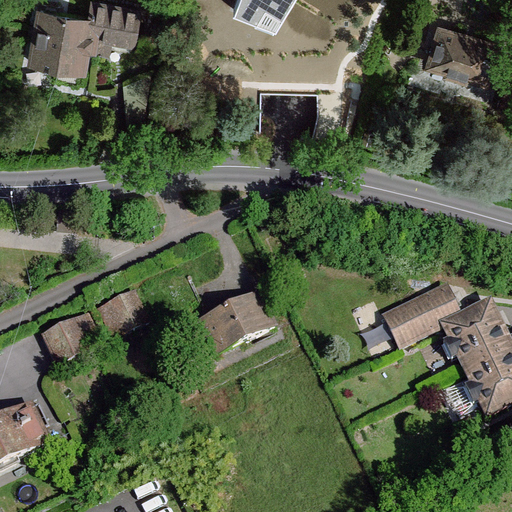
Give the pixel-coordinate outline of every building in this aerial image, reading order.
[(88,34),(98,36),(134,42),(139,10),(94,3),(91,19),(88,34)] [(41,10),(32,61),(83,70),(87,50),(95,52),(98,36),(88,34),(91,19),(41,10)] [(498,45),(442,28),(430,64),(449,70),(447,75),(467,80),(469,76),(487,81),(498,45)] [(154,74),(126,86),(131,132),(147,121),(154,74)] [(136,295),(108,308),(122,338),(150,325),(136,295)] [(445,329),(463,320),(451,295),(434,302),(432,298),(386,320),(401,351),(445,329)] [(276,329),(261,296),(212,320),(227,353),(276,329)] [(467,374),(511,351),(511,349),(507,339),(491,306),(463,320),(445,329),(452,342),(445,346),(453,362),(460,359),(467,374)] [(76,323),(47,337),(61,368),(91,353),(76,323)] [(511,407),(511,351),(467,374),(474,387),(466,391),(475,407),(481,404),(489,419),(511,407)] [(32,408),(0,423),(0,469),(50,445),(32,408)]
